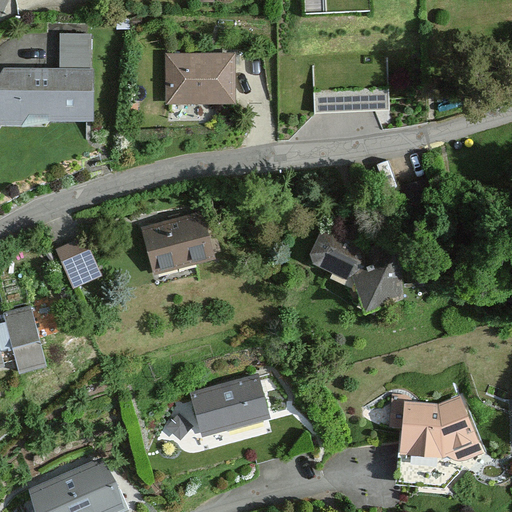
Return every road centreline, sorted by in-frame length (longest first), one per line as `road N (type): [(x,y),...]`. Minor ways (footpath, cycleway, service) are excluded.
road 1 (residential): [(0,232),(72,198),(186,168),(392,146),(511,115)]
road 2 (residential): [(212,511),(302,482),(374,471)]
